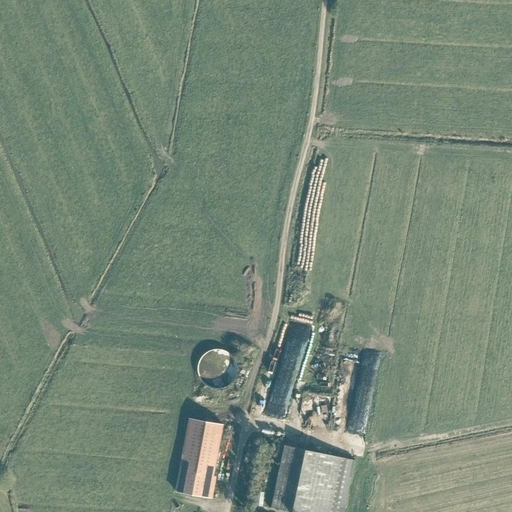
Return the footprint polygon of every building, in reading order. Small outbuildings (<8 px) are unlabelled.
[(291,322),(269,416),(288,421),(310,326),(291,322)] [(229,382),(233,375),(233,367),(231,359),(226,354),(219,350),(211,349),(204,352),(198,357),(194,364),(194,371),(196,379),(201,385),(208,388),(216,389),(223,387),(229,382)] [(340,383),(334,421),(354,425),(361,385),(350,383),(349,385),(340,383)] [(221,425),(185,418),(171,492),(210,500),(215,477),(211,477),(221,425)] [(344,511),(355,462),(282,447),(268,510),(275,511),(344,511)]
